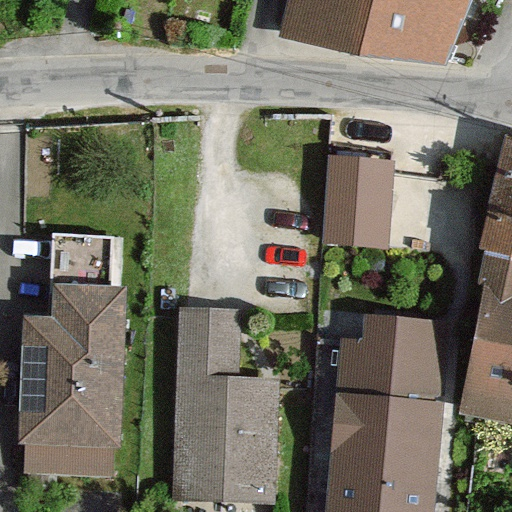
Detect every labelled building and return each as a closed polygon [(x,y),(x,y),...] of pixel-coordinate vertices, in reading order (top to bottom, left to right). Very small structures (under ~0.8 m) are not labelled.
[(301,0),(296,25),(362,45),(359,53),(450,57),(462,20),(470,0),(301,0)] [(511,145),(492,247),(497,249),(474,398),(511,404),(511,145)] [(60,235),(58,293),(108,295),(110,237),(60,235)] [(108,295),(58,293),(57,325),(25,324),(19,470),(112,473),(118,295),(108,295)] [(234,308),(189,306),(181,483),(267,487),(271,377),(231,376),(234,308)] [(389,346),(391,321),(372,320),(370,344),(389,346)] [(437,387),(442,326),(391,321),(389,346),(370,344),(365,402),(347,400),(342,447),(439,453),(440,446),(424,444),(427,407),(429,386),(437,387)] [(365,402),(370,344),(352,342),(347,400),(365,402)] [(424,444),(440,446),(443,408),(427,407),(424,444)] [(433,511),(439,453),(342,447),(336,511),(433,511)]
